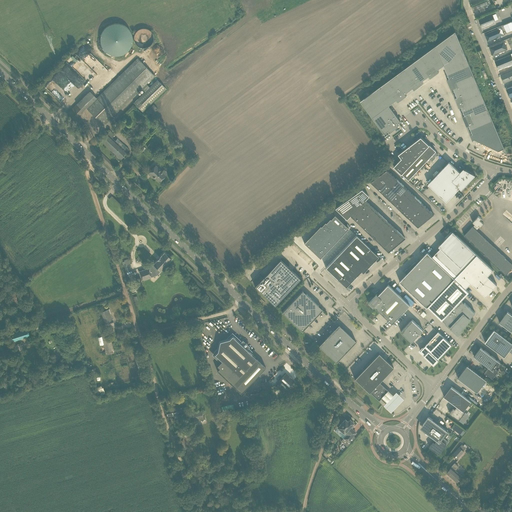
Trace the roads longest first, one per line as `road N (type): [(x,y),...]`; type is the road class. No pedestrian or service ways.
road 1 (secondary): [(365,418),(0,72)]
road 2 (track): [(91,159),(88,176),(196,511)]
road 3 (unclassified): [(346,304),(497,170)]
road 4 (unclassified): [(389,145),(421,119),(497,170)]
road 5 (track): [(0,333),(124,291)]
road 6 (unclassified): [(511,285),(434,387)]
road 7 (residential): [(511,119),(465,0)]
road 8 (track): [(339,393),(304,511)]
road 9 (unclassified): [(434,387),(346,304)]
